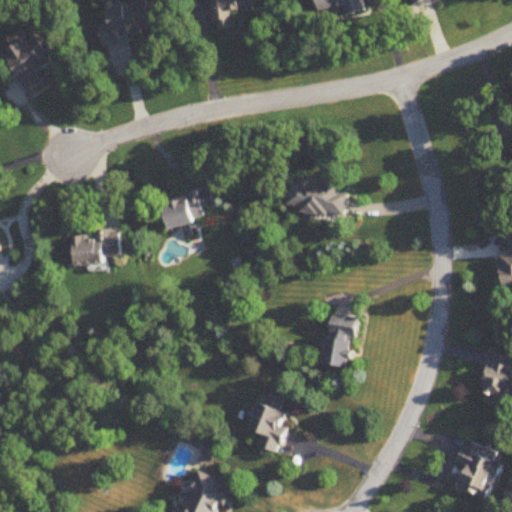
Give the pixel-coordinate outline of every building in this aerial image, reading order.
[(255,0),(214,0),(215,32),(235,31),(235,13),(256,12),(255,0)] [(365,0),(319,0),(323,14),(348,8),(349,17),(368,13),(365,0)] [(132,44),(131,35),(157,32),(152,1),(109,7),(112,25),(102,27),(104,48),(132,44)] [(59,61),(38,32),(3,57),(30,94),(45,83),(39,75),(59,61)] [(346,220),(352,189),(296,180),(290,211),(346,220)] [(188,195),(189,202),(168,207),(173,231),(209,223),(206,211),(219,208),(215,189),(188,195)] [(79,268),(110,267),(110,259),(125,259),(124,231),(97,232),(97,239),(79,239),(79,268)] [(327,366),(353,370),(362,320),(335,316),(327,366)] [(511,358),(495,355),(487,395),(511,399),(511,358)] [(254,432),(265,435),(261,450),(281,456),(293,416),(283,412),(286,402),(272,397),(269,407),(262,405),(254,432)] [(460,488),(489,501),(504,466),(484,457),(487,449),(470,441),(459,465),(468,468),(460,488)] [(187,511),(220,511),(231,485),(202,474),(187,511)]
